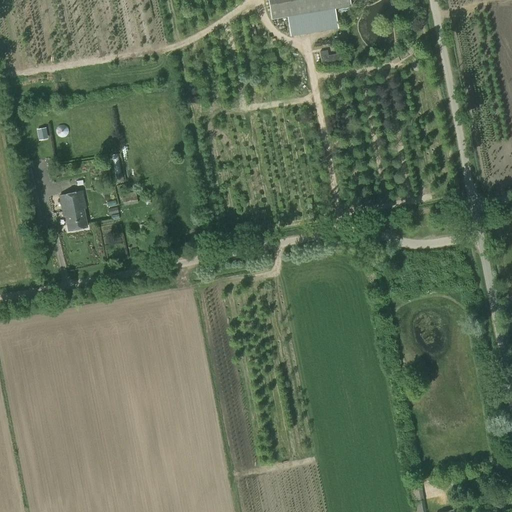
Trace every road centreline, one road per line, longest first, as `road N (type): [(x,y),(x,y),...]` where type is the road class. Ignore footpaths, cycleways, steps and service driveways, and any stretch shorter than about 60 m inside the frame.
road 1 (unclassified): [(0,300),(340,232),(411,244),(480,235)]
road 2 (unclassified): [(474,206),(431,0)]
road 3 (unclassified): [(511,394),(480,235)]
